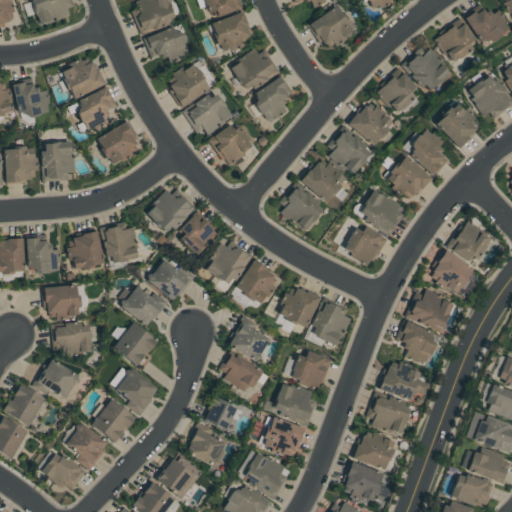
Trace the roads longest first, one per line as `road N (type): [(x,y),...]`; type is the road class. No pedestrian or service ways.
road 1 (residential): [(92,0),(174,155),(301,258),(381,302)]
road 2 (residential): [(511,145),(427,226),(381,302),(300,511)]
road 3 (residential): [(431,0),(329,97),(240,214)]
road 4 (tertiary): [(407,511),(467,350),(511,277)]
road 5 (residential): [(86,511),(171,421),(193,335)]
road 6 (residential): [(0,214),(83,207),(136,188),(174,155)]
